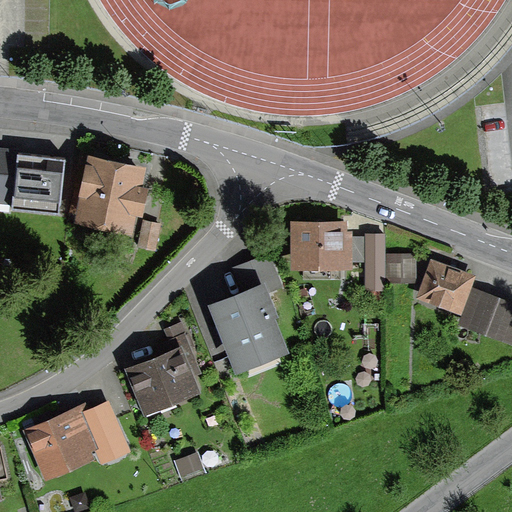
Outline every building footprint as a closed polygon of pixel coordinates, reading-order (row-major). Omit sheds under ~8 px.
[(65,152),(0,145),(0,200),(12,201),(12,205),(59,210),(65,152)] [(148,180),(142,179),(145,158),(87,148),(76,217),(134,226),(137,209),(143,210),(148,180)] [(351,215),(290,216),(291,267),(352,265),(351,215)] [(161,220),(141,217),(137,244),(156,248),(161,220)] [(385,252),(385,238),(367,238),(366,241),(362,241),(362,269),(385,270),(385,252)] [(240,285),(206,299),(235,368),(287,346),(274,313),(279,311),(270,290),(283,285),(268,251),(232,266),(240,285)] [(385,270),(385,282),(417,281),(416,251),(385,252),(385,270)] [(476,271),(431,255),(416,295),(462,311),(471,284),(476,271)] [(511,298),(471,284),(462,311),(458,322),(511,340),(511,338),(511,298)] [(167,347),(123,365),(143,414),(201,390),(196,377),(204,374),(192,344),(196,343),(186,319),(164,328),(168,337),(164,339),(167,347)] [(85,400),(22,426),(43,477),(95,455),(92,448),(103,443),(85,400)] [(0,444),(0,443),(0,496),(3,495),(0,481),(0,479),(8,477),(0,444)] [(197,450),(173,460),(182,481),(206,472),(197,450)]
